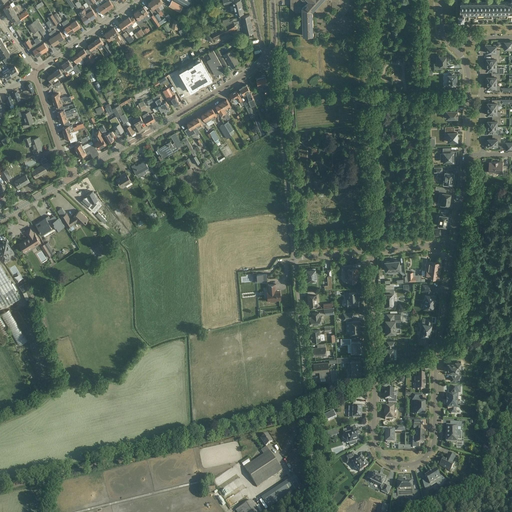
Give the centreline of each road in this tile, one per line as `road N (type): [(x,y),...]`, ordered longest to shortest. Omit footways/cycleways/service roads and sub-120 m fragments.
road 1 (residential): [(370,251),(373,437),(384,459),(402,466),(427,456),(434,441),(453,243)]
road 2 (track): [(53,475),(308,411)]
road 3 (unclassified): [(317,511),(294,259)]
road 4 (secondary): [(74,176),(264,57)]
road 5 (unclassified): [(294,259),(280,118),(264,57)]
road 6 (unknown): [(303,140),(313,182),(368,183),(365,97)]
road 7 (unknown): [(365,97),(418,97),(416,23)]
road 8 (residential): [(35,73),(136,0)]
